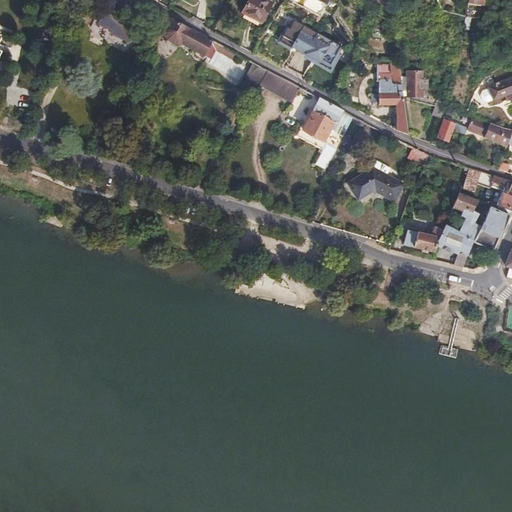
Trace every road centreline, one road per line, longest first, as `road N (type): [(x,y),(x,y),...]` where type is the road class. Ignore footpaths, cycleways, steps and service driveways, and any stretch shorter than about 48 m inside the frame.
road 1 (residential): [(144,0),(430,148),(511,176)]
road 2 (residential): [(105,165),(380,257),(491,282)]
